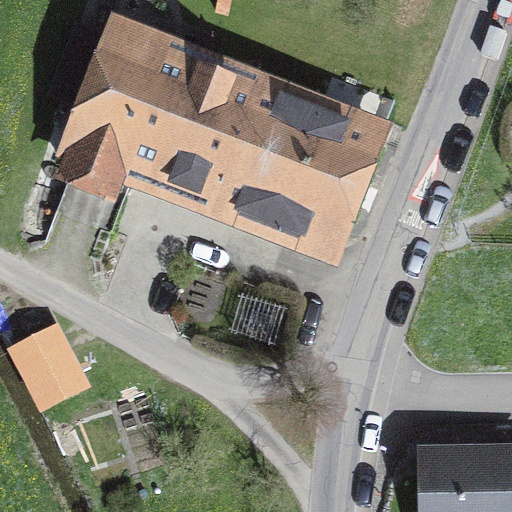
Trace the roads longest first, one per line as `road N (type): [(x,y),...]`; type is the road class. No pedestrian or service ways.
road 1 (unclassified): [(493,0),(350,372)]
road 2 (unclassified): [(0,267),(215,381)]
road 3 (unclassified): [(215,381),(322,511)]
road 4 (residential): [(511,401),(343,404)]
road 5 (unclassified): [(215,381),(292,384),(350,372)]
